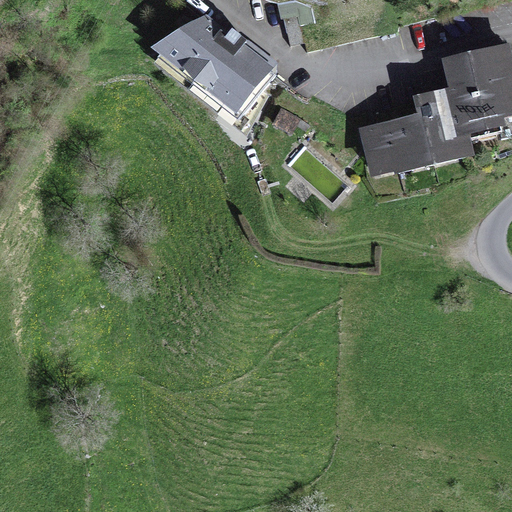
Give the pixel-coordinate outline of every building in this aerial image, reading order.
[(295,1),(280,5),(291,48),(305,45),(308,54),(380,37),(373,8),(316,21),(312,7),(295,1)] [(162,55),(159,60),(223,110),(227,105),(243,118),(276,76),(242,50),(247,44),(232,32),(227,38),(206,22),(158,52),(162,55)] [(453,93),(465,142),(500,134),(501,140),(511,137),(511,74),(506,50),(447,64),(453,93)] [(465,142),(453,93),(419,102),(423,119),(364,133),(372,167),(396,161),(396,164),(467,148),(465,142)] [(296,126),(299,120),(281,111),(274,125),(292,134),(296,126)] [(301,119),(296,126),(305,132),(310,126),(301,119)]
